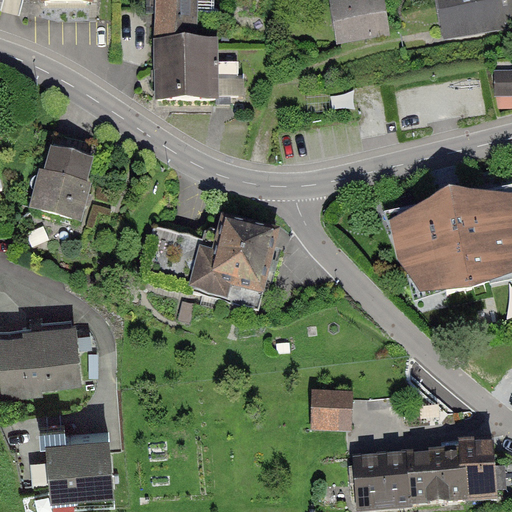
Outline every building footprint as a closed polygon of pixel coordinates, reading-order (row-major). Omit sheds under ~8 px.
[(200,0),(155,0),(156,38),(201,37),(200,0)] [(216,11),(215,0),(201,0),(201,11),(216,11)] [(507,0),(452,0),(459,35),(511,26),(507,0)] [(379,1),(347,6),(350,28),(341,30),(342,40),(384,34),(379,1)] [(224,109),(221,45),(160,47),(163,111),(224,109)] [(511,75),(497,76),(497,97),(511,96),(511,75)] [(99,149),(55,137),(35,211),(78,223),(99,149)] [(511,202),(459,201),(397,231),(400,267),(427,299),(476,302),(511,286),(511,202)] [(260,312),(280,235),(225,220),(221,235),(212,233),(207,236),(206,244),(155,230),(141,280),(260,312)] [(98,281),(94,272),(81,277),(85,286),(98,281)] [(0,338),(0,351),(3,388),(81,380),(76,325),(42,328),(43,334),(0,338)] [(351,401),(315,398),(313,426),(349,429),(351,401)] [(114,488),(110,434),(48,438),(52,493),(114,488)] [(357,462),(360,510),(499,501),(495,444),(464,446),(464,454),(357,462)]
